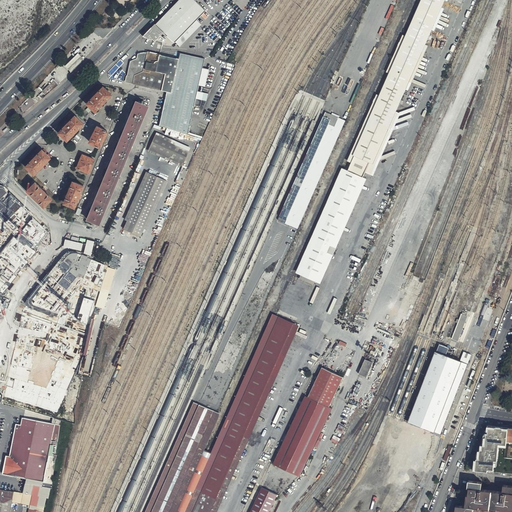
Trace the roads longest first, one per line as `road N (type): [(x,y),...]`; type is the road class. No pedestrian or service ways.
road 1 (unknown): [(502,0),(479,79),(364,348)]
road 2 (secondary): [(152,0),(0,143)]
road 3 (unknown): [(131,246),(144,242),(171,184),(170,171),(155,164),(141,171),(113,241)]
road 4 (residential): [(135,93),(154,101),(102,226),(92,233),(75,228)]
road 5 (unknown): [(364,348),(287,511)]
road 6 (residential): [(135,93),(75,228)]
road 7 (residential): [(63,225),(18,292),(0,354)]
road 8 (primary): [(0,105),(95,0)]
road 9 (primary): [(85,0),(0,92)]
road 10 (unknown): [(131,246),(86,362)]
road 11 (unknown): [(128,40),(182,49),(226,0)]
